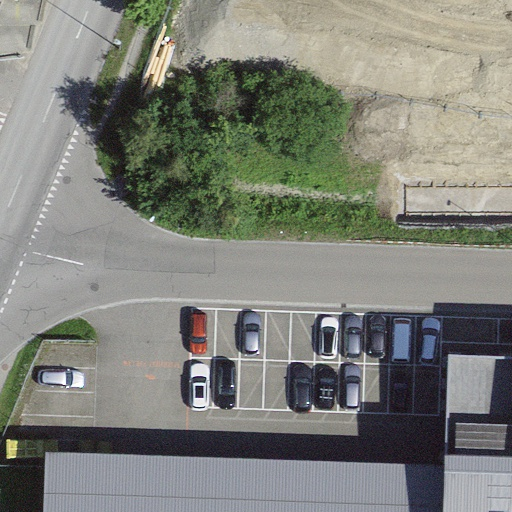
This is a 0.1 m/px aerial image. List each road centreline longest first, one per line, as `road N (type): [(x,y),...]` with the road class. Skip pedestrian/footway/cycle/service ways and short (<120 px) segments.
road 1 (unclassified): [(0,259),(511,289)]
road 2 (tertiary): [(0,220),(85,0)]
